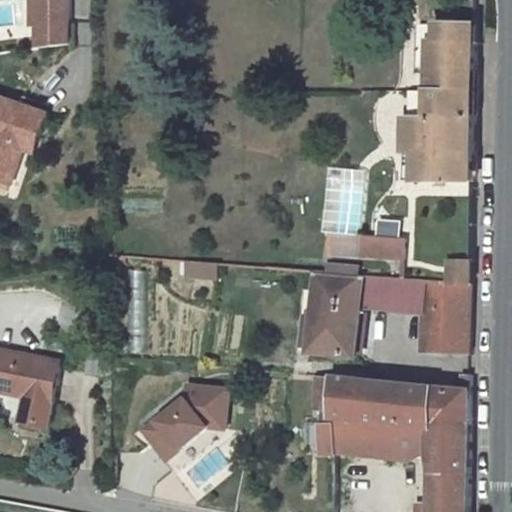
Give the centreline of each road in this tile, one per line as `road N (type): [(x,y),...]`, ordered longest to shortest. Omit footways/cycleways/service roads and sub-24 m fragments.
road 1 (secondary): [(511,112),(507,511)]
road 2 (residential): [(126,511),(0,489)]
